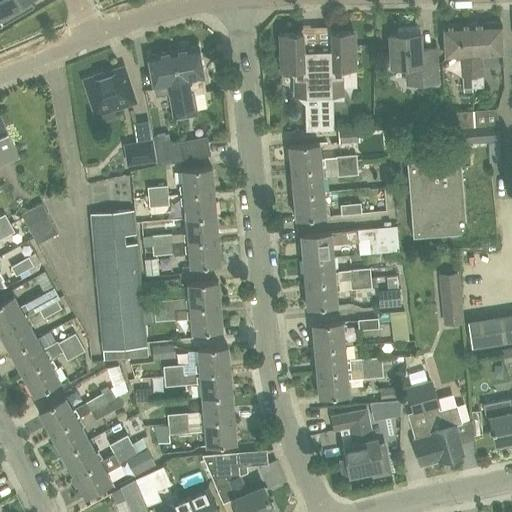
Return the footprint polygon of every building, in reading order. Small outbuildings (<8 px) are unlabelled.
[(0,0),(0,26),(34,7),(30,0),(0,0)] [(482,55),(503,54),(501,22),(470,23),(472,75),(473,87),(484,87),(482,55)] [(462,56),(463,88),(473,87),(472,75),(470,23),(445,24),(446,57),(462,56)] [(331,47),(317,47),(319,95),(344,94),(344,87),(355,86),(354,68),(355,68),(354,31),(330,32),(331,47)] [(420,32),(390,34),(392,67),(407,66),(408,84),(437,83),(434,46),(421,47),(420,32)] [(305,48),(304,33),(280,34),(281,70),(285,70),(294,77),(295,96),(319,95),(317,47),(305,48)] [(171,101),(174,116),(195,112),(192,95),(206,93),(204,80),(199,46),(173,51),(180,94),(177,94),(177,99),(171,100),(171,101)] [(180,94),(173,51),(148,55),(154,89),(156,97),(170,94),(171,100),(177,99),(177,94),(180,94)] [(91,78),(85,80),(96,114),(134,102),(123,67),(104,74),(102,72),(92,76),(91,78)] [(475,142),(474,114),(473,114),(472,110),(447,112),(448,143),(475,142)] [(498,122),(496,123),(495,112),(474,114),(475,142),(500,141),(498,122)] [(1,114),(0,114),(0,163),(19,155),(1,114)] [(319,122),(320,130),(333,130),(333,122),(319,122)] [(358,128),(338,129),(339,143),(359,141),(358,128)] [(183,160),(180,141),(171,142),(169,132),(153,135),(158,164),(183,160)] [(207,135),(180,141),(183,160),(184,160),(184,161),(212,155),(207,135)] [(127,165),(156,160),(153,138),(123,143),(127,165)] [(291,169),(322,166),(320,142),(289,144),(291,169)] [(336,156),(337,165),(357,163),(356,154),(336,156)] [(461,158),(407,162),(413,235),(467,231),(461,158)] [(357,163),(337,165),(338,175),(358,174),(357,163)] [(324,191),(322,166),(291,169),(294,194),(324,191)] [(212,167),(182,169),(184,194),(214,191),(212,167)] [(148,186),(149,197),(168,195),(168,185),(148,186)] [(214,191),(184,194),(186,218),(216,215),(214,191)] [(324,191),(294,194),(296,219),(326,216),(324,191)] [(169,204),(168,195),(149,197),(149,206),(169,204)] [(360,202),(340,204),(341,214),(361,213),(360,202)] [(42,203),(22,213),(36,243),(57,233),(42,203)] [(122,235),(136,234),(134,210),(91,214),(102,349),(145,345),(136,244),(122,245),(122,235)] [(0,227),(10,222),(5,213),(0,215),(0,227)] [(188,232),(188,242),(218,240),(216,215),(186,218),(188,232)] [(0,238),(14,231),(10,222),(0,227),(0,238)] [(397,227),(301,235),(303,259),(333,257),(332,243),(357,241),(357,239),(368,238),(369,247),(352,249),(352,254),(399,249),(397,234),(397,227)] [(173,244),(172,233),(152,235),(153,246),(173,244)] [(27,239),(0,255),(6,265),(33,250),(27,239)] [(188,242),(173,244),(153,246),(153,254),(173,252),(173,256),(190,254),(191,267),(220,264),(218,240),(188,242)] [(28,256),(11,266),(16,275),(34,265),(28,256)] [(335,281),(333,257),(303,259),(305,284),(335,281)] [(350,270),(351,280),(371,278),(370,267),(350,269),(350,270)] [(401,305),(399,287),(398,287),(397,276),(388,276),(388,288),(379,289),(380,307),(401,305)] [(371,287),(371,278),(351,280),(351,288),(352,289),(371,287)] [(218,280),(188,282),(190,307),(220,304),(218,280)] [(441,303),(462,301),(460,280),(439,282),(441,303)] [(335,281),(305,284),(307,309),(337,306),(335,281)] [(0,330),(25,316),(39,309),(56,299),(60,297),(54,286),(19,305),(11,289),(0,295),(0,330)] [(154,310),(174,308),(173,298),(153,300),(154,310)] [(56,299),(39,309),(44,317),(61,307),(56,299)] [(220,304),(190,307),(192,332),(222,329),(220,304)] [(154,310),(155,320),(175,319),(174,308),(154,310)] [(407,338),(405,310),(390,311),(392,339),(407,338)] [(511,313),(468,321),(472,347),(511,340),(511,313)] [(25,316),(0,330),(0,332),(11,352),(37,337),(25,316)] [(378,317),(358,319),(359,329),(379,328),(378,317)] [(315,349),(345,347),(343,322),(313,325),(315,349)] [(57,343),(62,351),(79,341),(75,334),(58,343),(57,343)] [(37,337),(11,352),(23,373),(49,359),(49,358),(62,351),(57,343),(58,343),(57,341),(43,348),(37,337)] [(151,342),(153,359),(176,355),(173,338),(151,342)] [(79,341),(62,351),(66,359),(84,350),(79,341)] [(200,373),(230,371),(228,346),(198,349),(200,373)] [(345,347),(315,349),(318,373),(347,371),(345,347)] [(362,358),(363,369),(383,368),(382,356),(362,358)] [(61,380),(49,359),(23,373),(34,395),(61,380)] [(164,376),(185,375),(184,364),(163,366),(164,376)] [(407,377),(409,385),(405,386),(412,411),(407,413),(414,437),(412,438),(420,467),(464,454),(455,424),(461,422),(456,405),(439,410),(438,407),(440,407),(432,379),(430,379),(427,367),(412,372),(413,375),(407,377)] [(383,368),(363,369),(363,378),(383,376),(383,368)] [(230,371),(200,373),(202,398),(232,395),(230,371)] [(350,395),(347,371),(318,373),(320,398),(350,395)] [(185,375),(164,376),(165,386),(185,384),(185,375)] [(112,388),(111,388),(85,402),(90,410),(116,396),(119,394),(126,391),(124,381),(112,388)] [(400,386),(380,388),(380,400),(401,399),(400,386)] [(95,418),(124,403),(119,394),(116,396),(90,410),(95,418)] [(234,420),(232,395),(202,398),(204,422),(234,420)] [(66,397),(39,411),(51,432),(77,417),(90,410),(85,402),(73,410),(66,397)] [(511,398),(511,399),(511,398),(484,404),(487,418),(491,417),(496,444),(511,440),(511,398)] [(343,475),(349,474),(349,475),(372,471),(373,476),(379,475),(383,473),(386,470),(387,466),(387,462),(387,457),(386,453),(380,454),(377,438),(373,439),(367,410),(332,417),(335,429),(358,425),(361,441),(343,445),(346,459),(340,460),(343,475)] [(188,412),(168,413),(169,425),(189,423),(188,412)] [(51,432),(63,454),(89,440),(82,427),(77,417),(51,432)] [(234,420),(204,422),(206,446),(236,444),(234,420)] [(190,432),(189,423),(169,425),(152,427),(158,444),(170,443),(169,433),(190,432)] [(125,446),(132,443),(127,434),(109,444),(114,452),(125,446)] [(100,460),(89,440),(63,454),(74,475),(100,460)] [(125,446),(114,452),(119,461),(137,452),(132,443),(125,446)] [(240,475),(239,476),(237,451),(202,454),(223,503),(233,499),(238,511),(274,511),(275,511),(263,485),(247,492),(240,475)] [(74,475),(86,497),(113,482),(107,473),(121,465),(119,461),(114,452),(100,460),(74,475)] [(282,470),(264,478),(267,487),(286,479),(282,470)] [(147,511),(134,479),(121,487),(131,511),(147,511)] [(159,511),(218,511),(209,489),(158,510),(159,511)]
